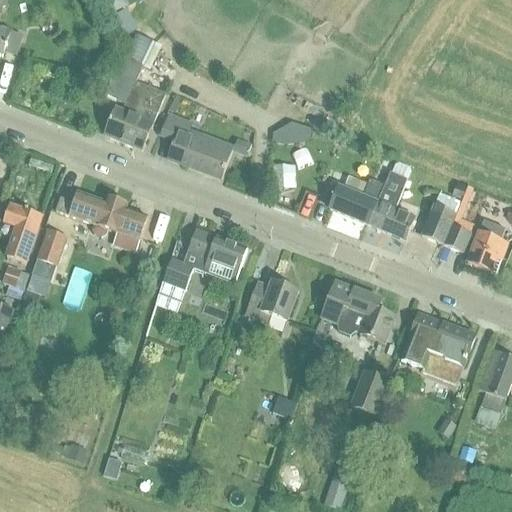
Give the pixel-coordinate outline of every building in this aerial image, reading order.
[(126,14),(111,22),(120,39),(135,31),(126,14)] [(0,57),(2,59),(4,55),(5,50),(7,50),(8,48),(6,47),(10,33),(10,32),(0,29),(0,57)] [(123,60),(105,97),(125,107),(123,112),(116,109),(105,137),(105,138),(142,154),(142,153),(166,97),(136,84),(143,69),(155,45),(135,35),(123,60)] [(174,144),(167,161),(222,182),(232,154),(234,150),(186,132),(189,125),(168,118),(160,138),(174,144)] [(312,127),(279,126),(279,139),(311,140),(312,127)] [(241,142),(236,155),(246,159),(250,145),(241,142)] [(301,188),(301,164),(277,165),(277,188),(301,188)] [(376,205),(367,227),(406,243),(416,219),(396,211),(408,182),(411,174),(410,170),(399,165),(395,167),(392,176),(390,175),(385,187),(383,187),(376,205)] [(340,188),(329,211),(367,227),(376,205),(383,187),(368,181),(366,185),(361,197),(344,189),(340,188)] [(457,185),(452,197),(461,201),(466,189),(457,185)] [(148,220),(126,212),(128,207),(107,200),(105,205),(77,196),(74,205),(60,200),(55,214),(93,227),(92,232),(94,237),(101,239),(106,237),(108,232),(140,244),(148,220)] [(443,245),(451,225),(455,215),(433,206),(421,236),(443,245)] [(23,213),(9,208),(4,225),(17,229),(7,260),(25,266),(42,219),(23,212),(23,213)] [(161,217),(154,241),(166,244),(173,220),(161,217)] [(479,233),(466,264),(488,273),(494,275),(501,259),(507,244),(500,241),(504,231),(483,223),(479,233)] [(451,225),(443,245),(463,253),(471,234),(451,225)] [(172,262),(163,284),(186,293),(193,272),(234,288),(239,275),(247,252),(216,240),(196,232),(187,256),(183,266),(172,262)] [(37,263),(32,278),(51,285),(56,270),(67,239),(48,233),(37,263)] [(137,262),(124,274),(133,284),(147,272),(137,262)] [(77,267),(67,302),(86,308),(96,273),(77,267)] [(7,270),(2,285),(14,289),(20,274),(7,270)] [(269,290),(257,285),(246,316),(270,325),(272,319),(287,324),(298,294),(272,284),(269,290)] [(381,304),(336,286),(322,321),(337,328),(339,334),(350,339),(356,335),(384,346),(394,320),(378,313),(381,304)] [(25,294),(21,306),(32,310),(37,298),(25,294)] [(0,346),(10,313),(0,309),(0,346)] [(407,347),(401,363),(423,372),(422,375),(457,388),(464,370),(467,360),(476,339),(444,326),(443,327),(418,318),(407,347)] [(489,395),(485,394),(475,423),(496,430),(505,405),(508,406),(511,394),(511,358),(496,353),(484,392),(489,394),(489,395)] [(389,384),(364,375),(351,409),(375,419),(389,384)] [(276,401),(271,415),(285,420),(290,405),(276,401)] [(454,430),(444,423),(437,434),(448,440),(454,430)] [(72,447),(67,459),(83,464),(87,452),(72,447)] [(462,449),(455,473),(468,477),(475,453),(462,449)] [(108,460),(103,478),(116,481),(121,464),(108,460)] [(334,477),(324,507),(337,511),(339,511),(350,482),(334,477)]
